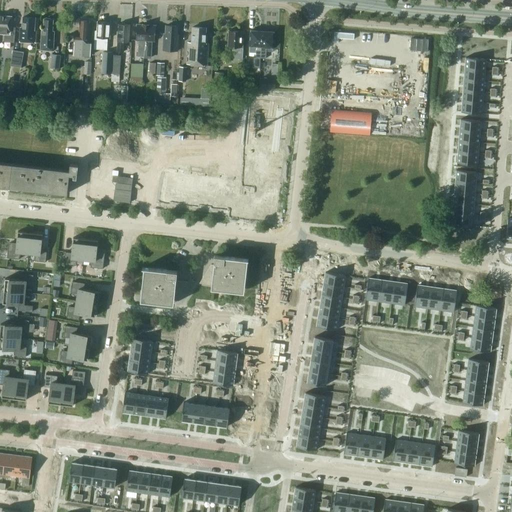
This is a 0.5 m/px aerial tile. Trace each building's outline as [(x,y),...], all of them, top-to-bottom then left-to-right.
[(1,16),(0,23),(0,34),(7,35),(6,42),(14,43),(15,27),(11,27),(12,17),(1,16)] [(20,42),(35,43),(36,31),(34,31),(35,18),(24,17),(23,28),(21,28),(20,42)] [(41,50),(53,50),(54,31),(52,31),(53,20),(44,19),(44,31),(42,31),(41,50)] [(89,56),(90,56),(90,43),(88,43),(89,22),(80,21),(79,34),(75,34),(73,55),(84,56),(84,57),(89,58),(89,56)] [(95,31),(94,49),(107,50),(108,39),(110,39),(111,22),(98,22),(97,31),(95,31)] [(124,42),(129,42),(130,25),(118,24),(117,51),(123,52),(124,42)] [(144,57),(146,26),(137,25),(136,40),(139,40),(138,55),(144,55),(144,58),(144,57)] [(144,57),(144,58),(150,58),(151,41),(155,41),(156,26),(146,26),(144,57)] [(163,50),(177,51),(179,35),(177,35),(177,26),(166,26),(165,34),(164,34),(163,50)] [(186,64),(207,65),(208,43),(205,43),(206,28),(192,27),(191,42),(187,42),(186,64)] [(235,59),(243,59),(244,48),(241,48),(242,31),(236,31),(236,30),(232,30),(229,30),(228,47),(234,47),(234,50),(236,50),(235,59)] [(262,58),(263,31),(251,31),(250,47),(258,47),(257,50),(256,50),(256,58),(262,58)] [(263,31),(262,58),(266,58),(267,48),(274,48),(275,32),(263,31)] [(411,39),(411,51),(429,52),(429,40),(411,39)] [(14,50),(11,66),(21,68),(24,52),(14,50)] [(103,51),(102,73),(112,74),(113,55),(113,52),(103,51)] [(61,55),(52,54),(51,68),(60,69),(61,55)] [(113,55),(112,74),(120,74),(121,56),(113,55)] [(466,57),(465,69),(485,70),(486,59),(466,57)] [(157,76),(164,76),(165,63),(158,63),(157,76)] [(144,64),(132,64),(131,77),(143,78),(144,64)] [(187,67),(180,67),(179,81),(186,81),(187,67)] [(465,69),(464,79),(484,81),(485,70),(465,69)] [(224,73),(215,72),(215,83),(223,83),(224,73)] [(112,74),(112,82),(120,82),(120,74),(112,74)] [(167,77),(158,77),(157,94),(159,94),(159,102),(170,103),(171,94),(166,93),(167,77)] [(269,82),(269,79),(263,79),(262,89),(274,89),(275,82),(269,82)] [(464,79),(463,90),(483,92),(484,81),(464,79)] [(463,90),(463,101),(483,103),(483,92),(463,90)] [(166,175),(163,199),(235,207),(234,216),(274,221),(280,174),(275,174),(276,166),(281,167),(283,153),(278,153),(279,138),(285,139),(287,125),(281,124),(283,109),(289,110),(290,103),(260,99),(253,167),(248,167),(246,185),(260,186),(258,200),(237,197),(239,183),(166,175)] [(463,101),(462,112),(482,114),(483,103),(463,101)] [(332,110),(331,133),(370,135),(372,113),(332,110)] [(461,119),(460,130),(480,132),(481,121),(461,119)] [(460,130),(459,141),(479,143),(480,132),(460,130)] [(459,141),(458,152),(478,153),(479,143),(459,141)] [(458,152),(457,163),(477,165),(478,153),(458,152)] [(0,164),(0,186),(69,194),(71,175),(78,176),(80,165),(72,164),(71,173),(0,164)] [(457,170),(456,182),(476,183),(477,172),(457,170)] [(456,182),(455,192),(475,194),(476,183),(456,182)] [(455,192),(455,203),(474,204),(475,194),(455,192)] [(455,203),(454,214),(473,215),(474,204),(455,203)] [(454,214),(453,225),(472,226),(473,215),(454,214)] [(28,255),(31,231),(19,230),(17,245),(9,244),(7,260),(19,261),(20,254),(28,255)] [(31,231),(28,255),(35,256),(34,263),(45,264),(47,249),(41,248),(43,233),(31,231)] [(84,258),(86,238),(74,236),(72,252),(66,251),(64,263),(76,264),(77,257),(84,258)] [(86,238),(84,258),(91,259),(91,266),(103,268),(105,252),(97,251),(98,239),(86,238)] [(249,259),(215,255),(214,265),(211,264),(200,283),(212,284),(211,288),(245,292),(248,259),(249,259)] [(141,301),(173,304),(174,304),(174,300),(177,301),(189,282),(177,281),(178,271),(143,267),(143,268),(144,268),(141,301)] [(4,291),(24,292),(25,285),(32,285),(33,274),(21,272),(21,278),(5,277),(4,291)] [(326,272),(324,283),(344,287),(346,275),(326,272)] [(379,301),(382,280),(368,278),(365,299),(379,301)] [(77,300),(97,303),(99,291),(84,288),(85,282),(73,280),(71,292),(78,293),(77,300)] [(392,303),(395,282),(382,280),(379,301),(392,303)] [(408,284),(395,282),(392,303),(405,305),(408,284)] [(342,297),(344,287),(324,283),(322,294),(342,297)] [(428,308),(431,287),(417,285),(415,306),(428,308)] [(441,310),(444,289),(431,287),(428,308),(441,310)] [(457,291),(444,289),(441,310),(454,312),(457,291)] [(23,303),(24,292),(4,291),(3,302),(18,303),(18,309),(32,311),(33,304),(23,303)] [(340,308),(342,297),(322,294),(320,305),(340,308)] [(95,315),(97,303),(77,300),(76,306),(69,305),(67,317),(79,319),(80,313),(95,315)] [(338,319),(340,308),(320,305),(319,315),(338,319)] [(495,319),(496,308),(477,305),(475,316),(495,319)] [(49,309),(41,308),(40,316),(48,317),(49,309)] [(337,330),(338,319),(319,315),(317,327),(337,330)] [(493,330),(495,319),(475,316),(473,327),(493,330)] [(39,326),(47,327),(48,318),(40,317),(39,326)] [(0,329),(0,336),(20,338),(21,330),(28,331),(29,319),(17,318),(16,324),(1,322),(0,329)] [(51,319),(49,339),(58,339),(60,320),(51,319)] [(69,344),(90,347),(92,335),(76,332),(77,326),(65,324),(63,336),(70,337),(69,344)] [(492,341),(493,330),(473,327),(472,338),(492,341)] [(423,340),(435,341),(436,332),(419,331),(419,345),(423,345),(423,340)] [(19,343),(20,338),(0,336),(0,347),(14,349),(13,355),(25,356),(26,344),(19,343)] [(315,337),(313,348),(331,351),(333,340),(315,337)] [(133,338),(131,349),(151,352),(153,341),(133,338)] [(490,352),(492,341),(472,338),(470,349),(490,352)] [(87,359),(90,347),(69,344),(68,350),(61,349),(59,361),(71,363),(72,357),(87,359)] [(329,362),(331,351),(313,348),(311,359),(329,362)] [(150,363),(151,352),(131,349),(130,360),(150,363)] [(218,350),(216,361),(236,364),(238,353),(218,350)] [(328,374),(329,362),(311,359),(309,371),(328,374)] [(469,359),(467,370),(487,373),(489,362),(469,359)] [(148,374),(150,363),(130,360),(128,371),(148,374)] [(235,375),(236,364),(216,361),(215,372),(235,375)] [(15,397),(17,377),(8,376),(9,368),(0,367),(0,383),(3,383),(1,395),(15,397)] [(17,377),(15,397),(26,399),(28,383),(34,384),(36,370),(24,368),(23,377),(17,377)] [(72,370),(71,377),(84,378),(85,372),(72,370)] [(486,383),(487,373),(467,370),(466,381),(486,383)] [(326,385),(328,374),(309,371),(308,383),(326,385)] [(233,386),(235,375),(215,372),(213,383),(233,386)] [(61,403),(64,383),(56,382),(57,375),(45,373),(44,385),(50,386),(48,401),(61,403)] [(64,383),(61,403),(72,405),(74,393),(82,394),(84,378),(71,377),(70,384),(64,383)] [(484,395),(486,383),(466,381),(464,392),(484,395)] [(483,405),(484,395),(464,392),(463,403),(483,405)] [(125,393),(122,412),(133,414),(136,394),(125,393)] [(306,393),(304,404),(324,407),(326,396),(306,393)] [(136,394),(133,414),(143,416),(146,396),(136,394)] [(146,396),(143,416),(155,418),(158,398),(146,396)] [(158,398),(155,418),(165,419),(168,400),(158,398)] [(184,401),(180,421),(191,422),(194,403),(184,401)] [(194,403),(191,422),(203,424),(206,405),(194,403)] [(322,418),(324,407),(304,404),(302,414),(322,418)] [(206,405),(203,424),(214,426),(217,406),(206,405)] [(217,406),(214,426),(226,428),(230,408),(217,406)] [(320,428),(322,418),(302,414),(300,425),(320,428)] [(318,439),(320,428),(300,425),(299,436),(318,439)] [(459,430),(457,441),(477,444),(479,433),(459,430)] [(357,456),(360,435),(347,433),(344,454),(357,456)] [(370,458),(373,436),(360,435),(357,456),(370,458)] [(317,450),(318,439),(299,436),(297,447),(317,450)] [(386,438),(373,436),(370,458),(383,459),(386,438)] [(406,463),(409,441),(396,440),(393,461),(406,463)] [(419,464),(422,443),(409,441),(406,463),(419,464)] [(476,455),(477,444),(457,441),(456,452),(476,455)] [(435,445),(422,443),(419,464),(433,466),(435,445)] [(474,466),(476,455),(456,452),(454,463),(474,466)] [(6,454),(3,477),(9,478),(9,475),(16,476),(19,456),(6,454)] [(19,456),(16,476),(23,477),(22,485),(29,486),(30,478),(32,457),(19,456)] [(72,462),(69,481),(81,482),(83,464),(72,462)] [(83,464),(81,482),(92,484),(95,466),(83,464)] [(95,466),(92,484),(104,486),(106,467),(95,466)] [(106,467),(104,486),(115,487),(118,469),(106,467)] [(455,475),(466,477),(468,469),(456,467),(455,475)] [(129,471),(127,489),(138,490),(141,472),(129,471)] [(141,472),(138,490),(147,492),(150,473),(141,472)] [(150,473),(147,492),(159,493),(161,475),(150,473)] [(161,475),(159,493),(170,495),(173,477),(161,475)] [(184,478),(182,497),(193,498),(196,480),(184,478)] [(196,480),(193,498),(205,500),(207,481),(196,480)] [(207,481),(205,500),(216,502),(219,483),(207,481)] [(219,483),(216,502),(228,503),(230,485),(219,483)] [(230,485),(228,503),(239,505),(242,486),(230,485)] [(296,487),(294,498),(314,501),(315,490),(296,487)] [(336,492),(332,511),(346,511),(349,494),(336,492)] [(349,494),(346,511),(359,511),(362,496),(349,494)] [(362,496),(359,511),(373,511),(375,498),(362,496)] [(312,511),(314,501),(294,498),(292,508),(312,511)] [(385,499),(383,511),(396,511),(398,501),(385,499)] [(398,501),(396,511),(409,511),(411,503),(398,501)] [(276,511),(277,504),(260,502),(258,511),(276,511)] [(411,503),(409,511),(423,511),(424,510),(424,509),(424,505),(411,503)]
